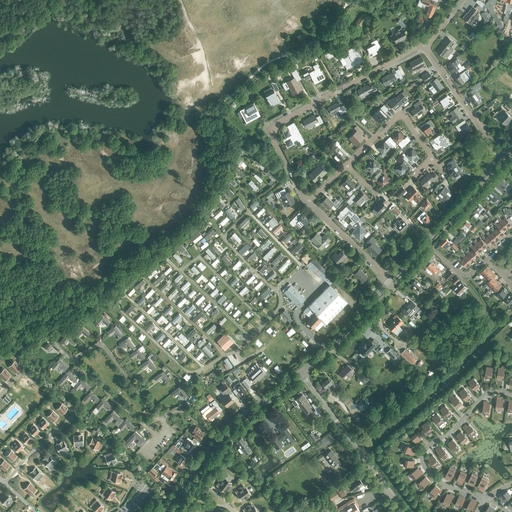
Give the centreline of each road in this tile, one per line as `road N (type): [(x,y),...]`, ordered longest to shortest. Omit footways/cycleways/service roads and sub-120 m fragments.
road 1 (residential): [(307,201),(271,136),(274,125),(421,45)]
road 2 (tertiary): [(300,372),(216,439),(162,511)]
road 3 (tertiary): [(404,511),(300,372)]
road 4 (residential): [(496,156),(421,45)]
road 5 (tertiary): [(389,281),(300,372)]
road 6 (residential): [(346,165),(398,116),(431,158)]
